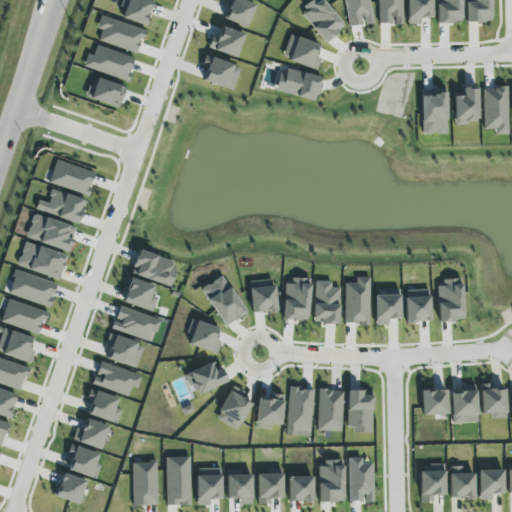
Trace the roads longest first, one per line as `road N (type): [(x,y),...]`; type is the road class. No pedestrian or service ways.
road 1 (residential): [(181,0),(151,117),(18,490),(17,511)]
road 2 (residential): [(265,347),(395,358),(511,344)]
road 3 (primary): [(0,167),(56,0)]
road 4 (residential): [(511,51),(347,54)]
road 5 (residential): [(399,511),(395,358)]
road 6 (residential): [(19,111),(138,153)]
